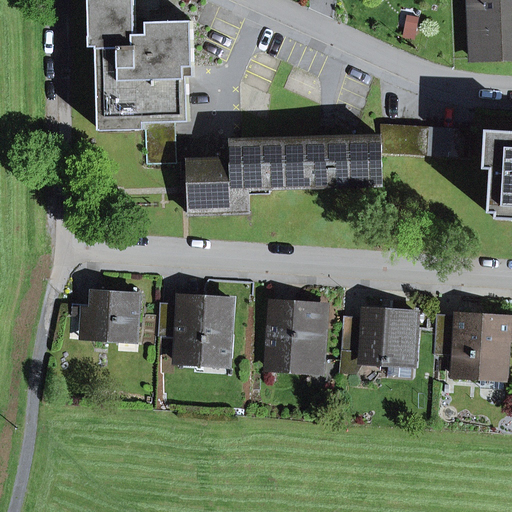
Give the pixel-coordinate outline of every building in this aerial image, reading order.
[(146,123),(176,122),(190,122),(189,78),(188,67),(194,67),(193,22),(149,24),(149,25),(137,26),(136,18),(135,0),(91,0),(92,37),(99,37),(99,48),(101,124),(146,123)] [(511,57),(511,0),(472,0),(474,59),(511,57)] [(176,122),(146,123),(146,130),(147,165),(178,164),(176,122)] [(146,130),(146,123),(101,124),(101,131),(146,130)] [(382,154),(469,159),(471,130),(381,124),(381,138),(382,154)] [(321,127),(321,140),(330,140),(329,127),(321,127)] [(511,132),(486,131),(485,153),(492,153),(491,170),(490,186),(498,187),(496,214),(496,219),(511,220),(511,132)] [(346,186),(382,185),(382,154),(381,138),(330,140),(321,140),(274,141),(274,148),(275,189),(323,187),(323,181),(346,180),(346,186)] [(275,189),(274,148),(267,148),(267,141),(233,142),(233,160),(233,167),(223,168),(223,161),(189,162),(191,215),(226,214),(226,208),(249,208),(249,197),(249,190),(270,190),(275,189)] [(484,169),(491,170),(492,153),(485,153),(484,169)] [(323,188),(346,186),(346,180),(323,181),(323,187),(323,188)] [(489,213),(496,214),(498,187),(490,186),(489,213)] [(70,338),(138,343),(141,295),(93,292),(92,306),(92,309),(72,308),(70,338)] [(204,364),(228,366),(233,301),(181,298),(180,305),(161,304),(158,336),(178,337),(176,363),(204,364)] [(312,372),(313,359),(322,359),(325,307),(300,306),(299,311),(273,309),(269,369),(312,372)] [(396,360),(414,361),(417,313),(365,310),(364,320),(345,319),(342,351),(362,352),(362,362),(396,364),(396,360)] [(481,378),(482,371),(506,372),(508,339),(511,338),(511,320),(458,316),(457,324),(437,322),(435,355),(455,356),(453,376),(481,378)] [(341,374),(356,375),(362,362),(362,352),(342,351),(341,374)] [(312,372),(321,372),(322,359),(313,359),(312,372)] [(395,371),(414,372),(415,361),(414,361),(396,360),(396,364),(395,371)] [(480,388),(504,390),(506,372),(482,371),(481,378),(480,388)]
